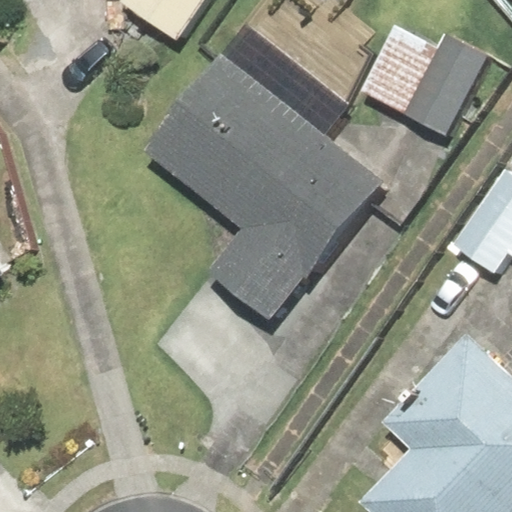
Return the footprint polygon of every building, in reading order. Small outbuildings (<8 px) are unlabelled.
[(186,49),(218,0),(138,0),(131,12),(186,49)] [(410,18),(371,93),(459,139),(498,64),(410,18)] [(247,64),(172,157),(256,224),(219,270),(283,322),(395,182),(247,64)] [(511,185),(470,250),(507,274),(511,265),(511,185)] [(486,340),(511,310),(511,288),(463,245),(410,304),(464,352),(480,335),(486,340)] [(0,289),(19,279),(0,247),(0,289)] [(511,511),(511,364),(486,340),(480,335),(464,352),(396,424),(424,450),(373,504),(381,511),(511,511)]
